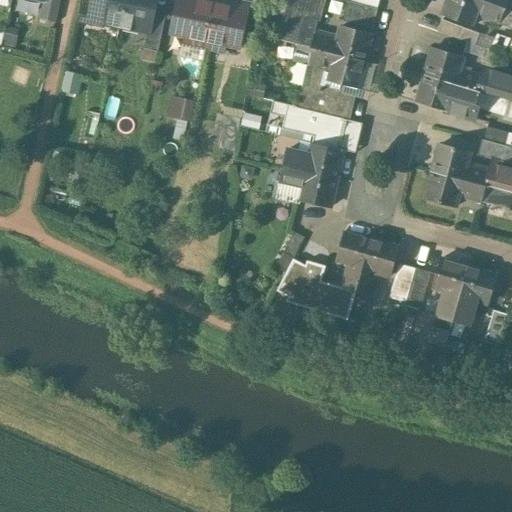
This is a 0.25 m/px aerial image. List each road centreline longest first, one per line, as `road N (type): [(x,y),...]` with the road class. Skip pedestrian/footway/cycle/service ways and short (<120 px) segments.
road 1 (residential): [(387,222),(511,255)]
road 2 (residential): [(379,113),(361,202),(369,216),(387,222)]
